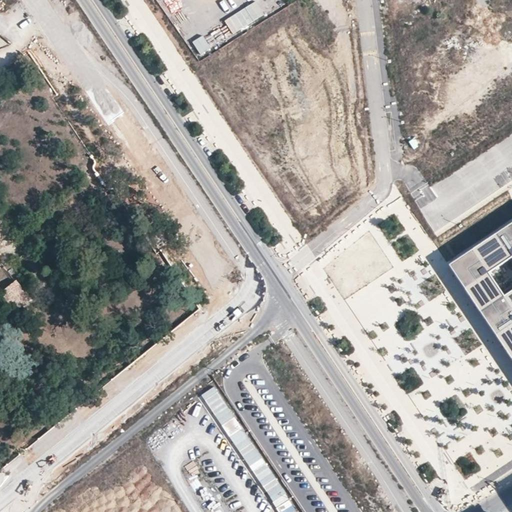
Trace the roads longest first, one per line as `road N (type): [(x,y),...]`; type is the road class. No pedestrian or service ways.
road 1 (tertiary): [(40,0),(247,306)]
road 2 (tertiary): [(282,277),(99,0)]
road 3 (residential): [(247,306),(0,502)]
road 4 (tertiary): [(442,511),(282,277)]
road 5 (tertiary): [(247,306),(385,511)]
road 6 (residential): [(385,180),(511,71)]
road 7 (residential): [(191,85),(311,0)]
road 8 (residential): [(385,180),(378,198),(282,277)]
road 9 (residential): [(372,59),(385,180)]
